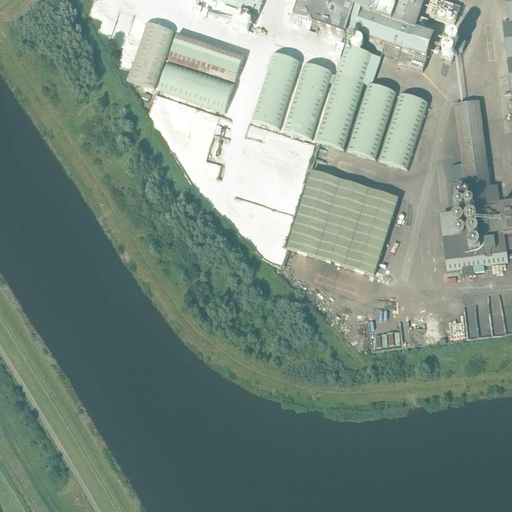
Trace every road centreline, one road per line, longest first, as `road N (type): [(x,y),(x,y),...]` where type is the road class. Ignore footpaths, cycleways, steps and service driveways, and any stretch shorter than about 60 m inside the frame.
road 1 (track): [(0,32),(198,331),(230,355),(307,387),(463,381)]
road 2 (unknown): [(489,0),(429,185)]
